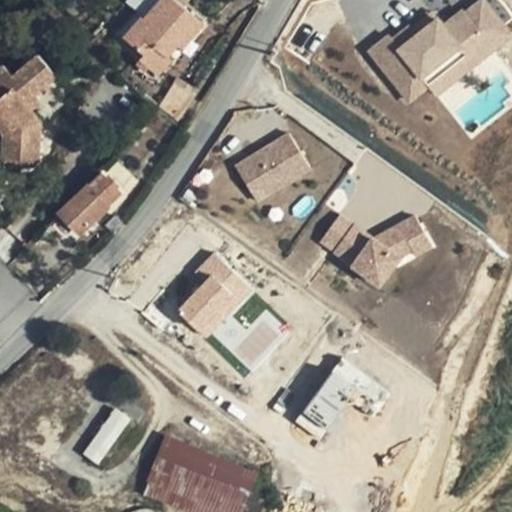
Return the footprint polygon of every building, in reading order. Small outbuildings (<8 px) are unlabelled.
[(146,17),(159,0),(128,0),(127,2),(138,11),(146,17)] [(203,24),(176,0),(159,0),(146,17),(149,20),(130,41),(144,55),(140,59),(157,75),(171,60),(168,57),(178,45),(182,49),(192,37),(203,24)] [(373,29),(354,46),(383,79),(402,63),(411,73),(426,59),(430,62),(449,45),(453,48),(473,31),(470,28),(487,13),(475,0),(448,0),(447,1),(445,0),(442,0),(425,16),(419,9),(400,27),(392,18),(376,32),(373,29)] [(146,17),(138,11),(119,33),(130,41),(149,20),(146,17)] [(402,63),(383,79),(396,94),(415,78),(423,87),(494,22),(487,13),(470,28),(473,31),(453,48),(449,45),(430,62),(426,59),(411,73),(402,63)] [(5,65),(0,69),(0,91),(10,84),(15,89),(0,102),(0,130),(13,147),(17,163),(27,163),(43,161),(47,118),(36,109),(43,103),(37,95),(59,76),(40,53),(14,76),(5,65)] [(195,95),(175,82),(159,107),(178,121),(195,95)] [(289,141),(235,172),(247,194),(260,187),(268,201),(310,177),(289,141)] [(103,172),(88,186),(91,189),(108,206),(123,192),(103,172)] [(80,233),(108,206),(91,189),(88,186),(87,187),(60,212),(80,233)] [(260,187),(247,194),(255,208),(268,201),(260,187)] [(320,240),(334,251),(353,224),(338,214),(320,240)] [(372,238),(353,224),(334,251),(380,283),(399,256),(412,249),(407,241),(424,232),(414,214),(372,238)] [(431,244),(424,232),(407,241),(412,249),(415,254),(431,244)] [(206,339),(253,290),(218,256),(170,305),(206,339)] [(50,277),(33,259),(21,270),(39,288),(50,277)] [(319,440),(350,398),(372,414),(388,391),(341,357),(294,421),(319,440)] [(115,408),(82,453),(98,464),(131,419),(115,408)] [(150,414),(144,411),(134,438),(150,414)] [(165,435),(142,494),(188,511),(242,511),(259,472),(165,435)]
